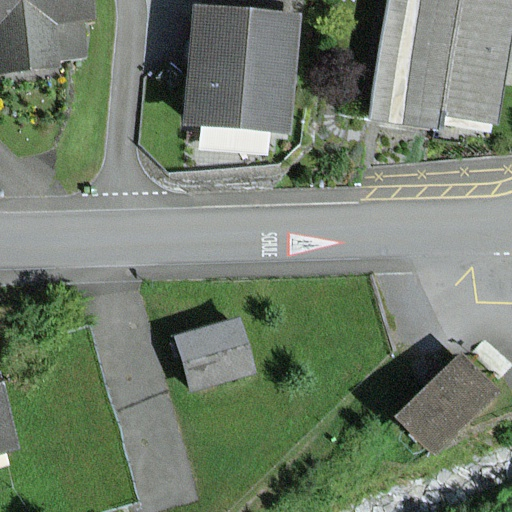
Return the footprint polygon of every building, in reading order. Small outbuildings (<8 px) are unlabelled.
[(0,0),(0,70),(83,61),(75,0),(0,0)] [(210,0),(209,18),(284,24),(286,0),(210,0)] [(392,0),(372,120),(486,139),(509,0),(392,0)] [(191,61),(186,123),(276,130),(284,24),(209,18),(195,17),(191,61)] [(234,323),(176,340),(190,389),(248,372),(234,323)] [(80,329),(21,345),(66,511),(104,511),(128,505),(80,329)] [(398,421),(429,453),(488,396),(456,364),(398,421)]
